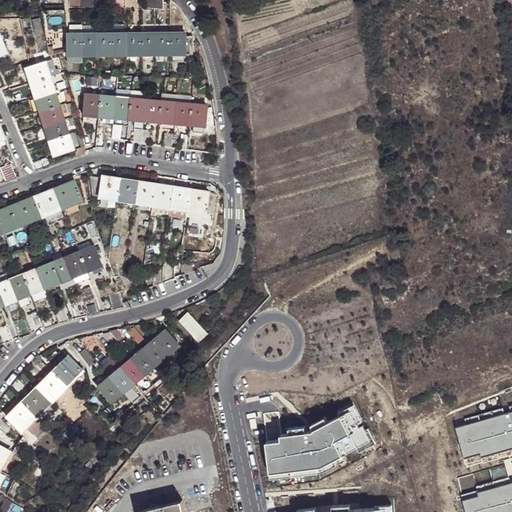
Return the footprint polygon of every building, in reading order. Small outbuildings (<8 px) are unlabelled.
[(153,0),(143,0),(143,7),(153,8),(153,0)] [(153,0),(153,8),(162,9),(162,0),(153,0)] [(31,19),(34,29),(41,27),(37,17),(31,19)] [(185,54),(185,36),(185,32),(94,32),(80,33),(69,33),(66,33),(66,54),(68,54),(82,54),(185,54)] [(74,149),(70,137),(45,62),(25,68),(54,156),(74,149)] [(205,126),(207,108),(207,105),(190,103),(176,102),(161,101),(144,99),(130,98),(85,94),(84,115),(205,126)] [(70,104),(64,106),(67,113),(68,117),(74,115),(70,104)] [(213,127),(212,109),(207,108),(205,126),(213,127)] [(80,129),(76,119),(69,121),(73,132),(80,129)] [(119,140),(120,128),(112,127),(111,139),(119,140)] [(133,142),(141,144),(143,131),(143,130),(135,129),(133,142)] [(143,131),(141,144),(148,144),(149,132),(143,131)] [(181,133),(179,147),(186,148),(188,134),(181,133)] [(76,135),(70,137),(74,149),(80,147),(76,135)] [(164,135),(163,147),(171,149),(173,135),(164,135)] [(36,170),(51,164),(48,157),(33,162),(36,170)] [(11,164),(1,168),(6,183),(17,178),(11,164)] [(150,205),(170,208),(187,210),(203,212),(206,213),(209,195),(209,192),(102,176),(102,178),(99,198),(150,205)] [(93,197),(99,198),(102,178),(90,177),(93,197)] [(0,233),(2,233),(52,213),(61,210),(65,208),(77,203),(82,202),(75,182),(0,210),(0,233)] [(217,195),(209,195),(206,213),(214,214),(217,195)] [(77,203),(65,208),(68,214),(80,209),(77,203)] [(169,214),(170,208),(150,205),(149,212),(169,214)] [(187,210),(170,208),(169,214),(186,217),(187,210)] [(61,210),(52,213),(54,219),(64,216),(61,210)] [(203,212),(187,210),(186,217),(202,219),(203,212)] [(65,243),(61,233),(55,235),(60,246),(65,243)] [(77,251),(92,245),(90,241),(75,247),(77,251)] [(32,253),(45,248),(43,244),(30,249),(32,253)] [(41,289),(51,285),(62,280),(64,280),(77,275),(99,266),(92,245),(77,251),(39,267),(36,268),(8,279),(6,280),(0,282),(0,304),(28,294),(41,289)] [(186,275),(199,271),(196,262),(186,264),(186,275)] [(163,265),(153,266),(154,284),(172,277),(175,276),(175,270),(175,265),(163,265)] [(77,275),(64,280),(66,284),(79,279),(77,275)] [(62,280),(51,285),(52,289),(64,284),(62,280)] [(41,289),(28,294),(31,301),(43,296),(41,289)] [(112,310),(123,307),(119,292),(108,294),(112,310)] [(87,316),(99,313),(95,299),(83,302),(87,316)] [(76,319),(87,316),(83,302),(83,301),(72,304),(76,319)] [(59,324),(68,321),(63,305),(54,309),(59,324)] [(198,342),(208,333),(187,312),(178,321),(198,342)] [(44,329),(53,326),(49,313),(40,316),(44,329)] [(19,338),(30,334),(24,318),(14,322),(19,338)] [(0,338),(2,344),(12,340),(6,325),(0,327),(0,338)] [(136,328),(130,332),(140,344),(145,339),(136,328)] [(111,331),(118,340),(123,336),(118,329),(111,331)] [(179,346),(165,330),(98,386),(112,402),(161,361),(168,355),(179,346)] [(79,353),(90,365),(96,360),(85,348),(79,353)] [(168,355),(161,361),(166,366),(173,361),(168,355)] [(83,372),(68,356),(7,417),(22,433),(25,429),(30,434),(41,423),(36,418),(83,372)] [(123,419),(177,367),(166,377),(165,376),(133,402),(133,406),(120,416),(123,419)] [(351,406),(356,419),(361,416),(353,398),(338,407),(341,411),(351,406)] [(283,435),(268,436),(271,467),(323,461),(336,454),(356,443),(370,435),(365,425),(362,421),(359,423),(356,419),(351,406),(341,411),(329,418),(315,425),(316,426),(305,428),(305,422),(298,423),(299,428),(291,429),(282,430),(283,435)] [(511,411),(455,429),(466,466),(482,461),(483,465),(511,456),(511,411)] [(315,425),(329,418),(326,413),(311,421),(305,422),(305,428),(316,426),(315,425)] [(370,435),(356,443),(359,448),(376,439),(368,424),(365,425),(370,435)] [(0,469),(10,452),(0,446),(0,469)] [(15,455),(10,452),(0,469),(0,472),(4,475),(15,455)] [(323,461),(271,467),(271,472),(324,467),(338,459),(336,454),(323,461)] [(478,498),(463,501),(465,511),(511,511),(511,483),(477,492),(478,498)] [(139,511),(184,511),(182,501),(140,511),(139,511)] [(298,509),(298,511),(312,511),(334,509),(352,508),(351,503),(333,504),(298,509)] [(376,504),(377,507),(387,506),(387,511),(393,511),(393,503),(376,504)]
